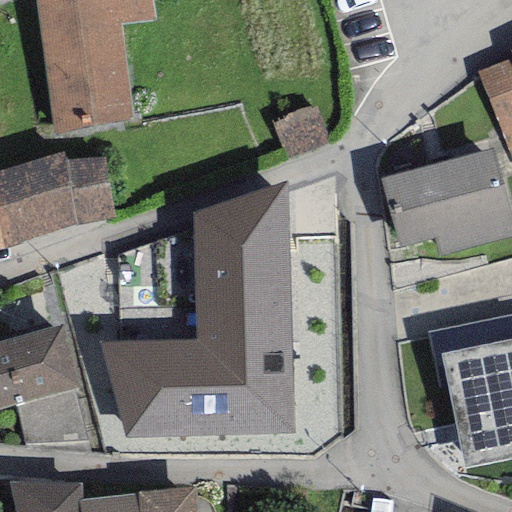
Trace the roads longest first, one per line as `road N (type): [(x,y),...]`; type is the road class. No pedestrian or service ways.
road 1 (residential): [(0,274),(365,144)]
road 2 (residential): [(0,465),(383,469)]
road 3 (residential): [(365,144),(383,469)]
road 4 (residential): [(365,144),(511,40)]
road 5 (residential): [(350,0),(365,144)]
